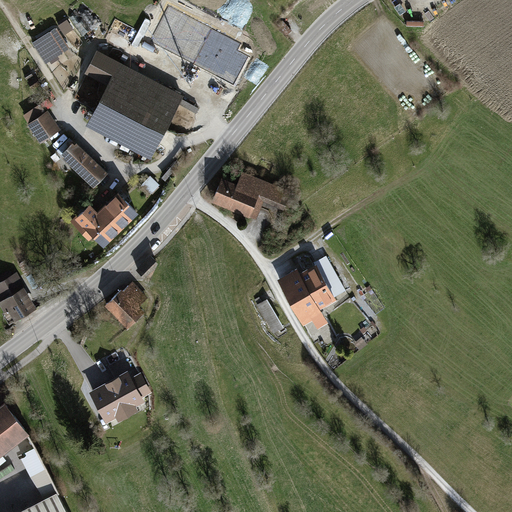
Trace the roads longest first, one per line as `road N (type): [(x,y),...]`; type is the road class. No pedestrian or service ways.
road 1 (tertiary): [(353,0),(310,39),(140,243),(0,357)]
road 2 (track): [(184,191),(250,245),(328,371),(469,511)]
road 3 (track): [(0,1),(114,165),(156,167),(183,142),(219,131),(228,139)]
road 4 (track): [(219,131),(194,84),(131,51)]
